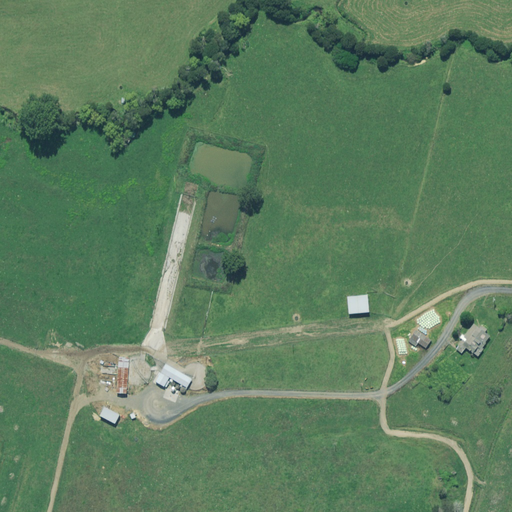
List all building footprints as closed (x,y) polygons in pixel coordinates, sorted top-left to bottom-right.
[(349,314),(369,312),(368,295),(348,297),(349,314)] [(483,327),(481,329),(474,324),(465,336),(463,335),(461,338),(463,339),(456,349),(462,353),(466,348),(478,356),(484,348),(482,347),(491,336),(484,331),(486,329),(483,327)] [(426,348),(432,340),(416,330),(409,341),(417,347),(419,344),(426,348)] [(127,394),(129,358),(119,357),(117,393),(127,394)] [(187,388),(192,379),(166,364),(156,381),(164,386),(169,377),(187,388)] [(116,424),(120,415),(104,407),(100,416),(116,424)]
